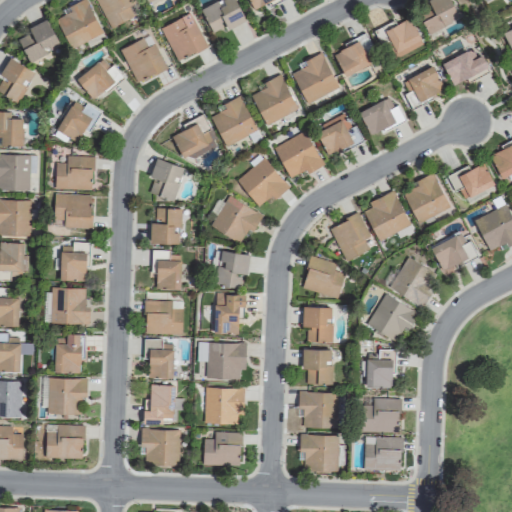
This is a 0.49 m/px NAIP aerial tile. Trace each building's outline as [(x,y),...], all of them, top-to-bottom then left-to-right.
[(101,33),(85,0),(79,0),(66,6),(69,12),(55,18),(69,48),(101,33)] [(94,0),(109,28),(139,13),(132,0),(94,0)] [(211,33),(224,26),(226,30),(245,20),(234,0),(216,0),(199,10),(211,33)] [(247,0),(251,9),(269,2),(270,5),(281,0),(247,0)] [(458,18),(449,0),(425,0),(429,7),(417,13),(427,33),(458,18)] [(160,26),(174,60),(205,47),(195,22),(186,25),(182,16),(160,26)] [(394,58),(422,43),(408,17),(395,23),(393,20),(374,30),(380,40),(384,38),(394,58)] [(59,46),(46,19),(26,28),(29,33),(16,39),(27,62),(59,46)] [(165,67),(148,34),(118,49),(135,83),(165,67)] [(333,51),(341,75),(368,65),(360,41),(333,51)] [(440,62),(451,86),(487,69),(480,55),(474,58),(470,49),(440,62)] [(305,104),(338,88),(319,52),(302,60),(305,65),(290,73),(305,104)] [(120,77),(102,56),(74,79),(92,100),(120,77)] [(0,70),(0,74),(3,76),(0,80),(0,93),(16,103),(34,73),(8,57),(0,70)] [(401,81),(407,93),(412,91),(418,103),(443,90),(431,66),(401,81)] [(295,110),(280,74),(262,81),(264,88),(250,94),(263,124),(295,110)] [(255,131),(239,95),(221,103),(223,109),(209,115),(223,146),(255,131)] [(396,105),(386,110),(382,100),(357,112),(369,135),(403,119),(396,105)] [(81,112),(69,105),(54,129),(75,142),(83,128),(88,131),(99,112),(86,104),(81,112)] [(9,111),(0,110),(0,145),(21,146),(22,118),(9,118),(9,111)] [(354,142),(342,115),(313,128),(325,155),(354,142)] [(180,156),(207,145),(198,123),(170,134),(180,156)] [(272,147),(289,179),(321,163),(304,130),(272,147)] [(511,172),(511,158),(506,146),(488,154),(499,179),(511,172)] [(256,206),(265,199),(268,202),(286,188),(259,152),(249,160),(253,165),(235,179),(256,206)] [(0,189),(27,190),(28,173),(34,173),(35,154),(0,153),(0,189)] [(91,189),(92,156),(65,155),(65,162),(54,162),(53,188),(91,189)] [(182,167),(154,157),(147,178),(151,179),(147,192),(171,200),(182,167)] [(461,199),(492,184),(482,162),(468,169),(467,165),(449,174),(461,199)] [(400,189),(416,223),(448,208),(432,174),(400,189)] [(377,241),(409,225),(391,190),(367,202),(370,207),(362,211),(377,241)] [(90,194),(53,193),(52,227),(89,227),(90,194)] [(209,225),(238,242),(246,228),(251,231),(261,214),(227,194),(209,225)] [(511,240),(511,226),(497,196),(490,200),(494,209),(472,219),(488,252),(511,240)] [(0,234),(28,235),(29,199),(0,198),(0,234)] [(149,222),(148,242),(174,243),(175,224),(187,224),(187,208),(155,207),(154,222),(149,222)] [(368,236),(357,213),(328,227),(344,260),(367,249),(362,239),(368,236)] [(438,269),(473,257),(468,242),(459,245),(456,236),(430,245),(438,269)] [(22,242),(0,241),(0,279),(9,279),(9,275),(21,275),(22,242)] [(59,245),(58,279),(86,280),(87,242),(72,241),(72,246),(59,245)] [(248,254),(215,248),(209,283),(238,288),(240,272),(245,273),(248,254)] [(168,250),(152,249),(151,270),(155,270),(154,288),(179,288),(180,255),(168,254),(168,250)] [(335,263),(309,255),(300,287),(336,297),(343,273),(333,270),(335,263)] [(387,288),(421,307),(429,292),(426,290),(435,273),(405,256),(387,288)] [(83,288),(49,287),(48,322),(87,323),(88,298),(83,298),(83,288)] [(394,340),(403,325),(408,327),(417,312),(383,293),(365,323),(394,340)] [(0,325),(16,326),(17,297),(0,296),(0,325)] [(181,301),(143,300),(142,333),(180,334),(181,301)] [(301,326),(306,326),(305,341),(330,342),(331,306),(301,306),(301,326)] [(18,337),(7,337),(8,333),(0,332),(0,370),(17,370),(18,337)] [(82,333),(65,333),(65,343),(53,343),(52,371),(81,372),(82,333)] [(171,377),(172,343),(161,343),(161,339),(144,338),(143,357),(147,357),(146,377),(171,377)] [(238,377),(238,369),(243,369),(244,342),(196,341),(196,360),(204,360),(204,377),(238,377)] [(305,383),(330,384),(330,349),(301,348),(300,369),(305,369),(305,383)] [(392,388),(393,348),(377,348),(377,352),(365,352),(364,387),(392,388)] [(85,378),(46,377),(46,412),(79,413),(79,396),(85,396),(85,378)] [(20,380),(0,379),(0,415),(19,416),(20,380)] [(141,423),(161,423),(161,418),(173,419),(173,384),(148,384),(148,409),(142,409),(141,423)] [(203,422),(241,423),(242,387),(203,386),(203,422)] [(301,427),(335,428),(336,392),(297,391),(297,408),(301,409),(301,427)] [(397,431),(398,398),(360,397),(359,430),(397,431)] [(0,458),(20,459),(21,433),(11,433),(11,425),(0,424),(0,458)] [(44,457),(81,458),(82,424),(55,424),(55,431),(44,431),(44,457)] [(143,464),(177,465),(178,429),(139,428),(139,452),(143,452),(143,464)] [(213,438),(202,438),(201,464),(239,465),(239,432),(213,431),(213,438)] [(302,470),(336,471),(337,435),(298,434),(297,451),(302,451),(302,470)] [(400,436),(363,436),(362,469),(399,470),(400,436)]
